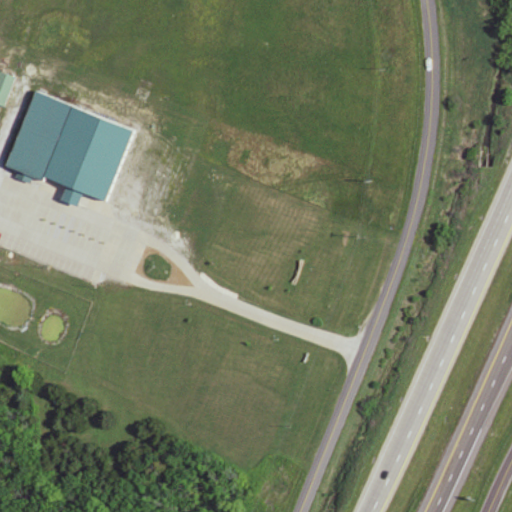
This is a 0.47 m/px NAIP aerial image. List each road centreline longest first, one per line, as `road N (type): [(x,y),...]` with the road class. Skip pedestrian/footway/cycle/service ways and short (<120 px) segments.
road 1 (tertiary): [(302,511),(412,240),(433,107),(426,0)]
road 2 (trunk): [(511,204),(369,511)]
road 3 (trunk): [(430,511),(511,340)]
